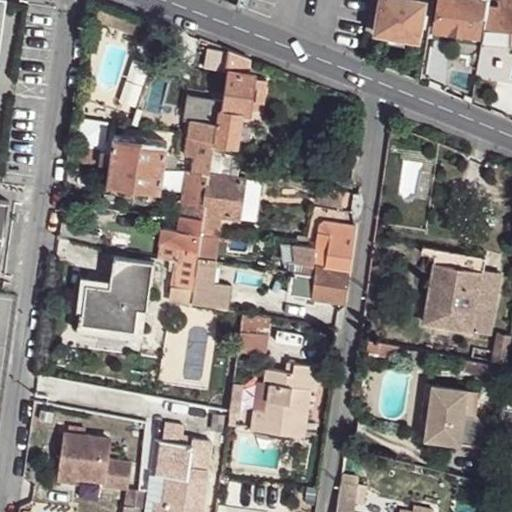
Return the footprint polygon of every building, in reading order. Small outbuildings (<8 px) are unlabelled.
[(376,31),(381,0),(370,0),(365,29),(376,31)] [(381,0),(376,31),(418,39),(424,1),(421,0),(381,0)] [(438,0),(434,27),(479,34),(484,0),(438,0)] [(511,0),(488,0),(484,28),(511,30),(511,32),(511,46),(511,45),(511,0)] [(97,4),(92,18),(141,37),(146,24),(97,4)] [(217,122),(214,142),(237,146),(240,128),(242,111),(247,112),(247,110),(252,77),(252,74),(247,73),(249,57),(228,49),(225,70),(227,70),(222,108),(220,108),(217,122)] [(268,79),(252,77),(247,110),(263,112),(268,79)] [(194,154),(191,170),(210,174),(213,151),(214,142),(217,122),(191,118),(185,153),(194,154)] [(110,165),(108,184),(160,191),(164,170),(166,151),(168,142),(115,134),(112,151),(110,165)] [(70,145),(68,158),(93,162),(95,149),(70,145)] [(102,150),(100,163),(110,165),(112,151),(102,150)] [(166,151),(164,170),(177,170),(179,153),(166,151)] [(177,200),(175,214),(179,214),(203,217),(204,213),(210,174),(191,170),(190,170),(186,170),(182,201),(177,200)] [(210,174),(204,213),(221,215),(239,217),(245,179),(210,174)] [(245,179),(239,217),(256,219),(261,181),(245,179)] [(318,182),(315,200),(342,206),(345,192),(318,182)] [(0,271),(10,201),(0,199),(0,271)] [(203,217),(201,233),(219,235),(221,215),(204,213),(203,217)] [(179,244),(176,261),(186,263),(188,245),(200,247),(201,233),(203,217),(179,214),(177,229),(163,226),(160,241),(179,244)] [(319,230),(314,265),(318,265),(351,270),(354,247),(357,225),(328,220),(319,224),(319,230)] [(436,249),(434,260),(483,269),(485,257),(436,249)] [(80,311),(79,322),(135,330),(138,308),(146,309),(147,309),(154,261),(114,255),(111,280),(110,286),(86,282),(82,312),(80,311)] [(199,257),(192,303),(228,308),(231,284),(215,282),(217,260),(199,257)] [(434,260),(425,317),(445,321),(447,309),(475,314),(493,318),(501,273),(483,269),(434,260)] [(305,274),(296,273),(293,293),(314,298),(318,265),(314,265),(307,264),(305,274)] [(318,265),(314,298),(346,304),(351,270),(318,265)] [(80,311),(82,312),(86,282),(110,286),(111,280),(81,276),(76,311),(80,311)] [(138,308),(135,330),(79,322),(78,330),(142,339),(146,309),(138,308)] [(447,309),(445,321),(473,326),(475,314),(447,309)] [(243,313),(239,348),(266,351),(270,316),(243,313)] [(511,335),(495,332),(491,360),(507,363),(511,336),(511,335)] [(373,340),(371,352),(402,358),(404,346),(373,340)] [(260,366),(252,429),(305,436),(308,412),(311,388),(317,389),(320,366),(287,361),(286,369),(260,366)] [(489,362),(485,388),(504,391),(508,365),(489,362)] [(428,419),(426,438),(480,445),(483,423),(475,414),(478,390),(467,388),(433,383),(432,393),(430,404),(428,419)] [(421,417),(428,419),(430,404),(423,403),(421,417)] [(214,413),(212,429),(222,430),(224,414),(214,413)] [(66,433),(60,479),(78,480),(78,476),(104,480),(103,484),(128,488),(132,464),(107,459),(110,439),(66,433)] [(154,502),(153,511),(201,511),(211,439),(194,437),(193,443),(162,439),(156,474),(158,474),(166,475),(163,503),(154,502)] [(158,474),(154,502),(163,503),(166,475),(158,474)] [(340,480),(335,511),(353,511),(356,493),(351,492),(353,482),(340,480)]
